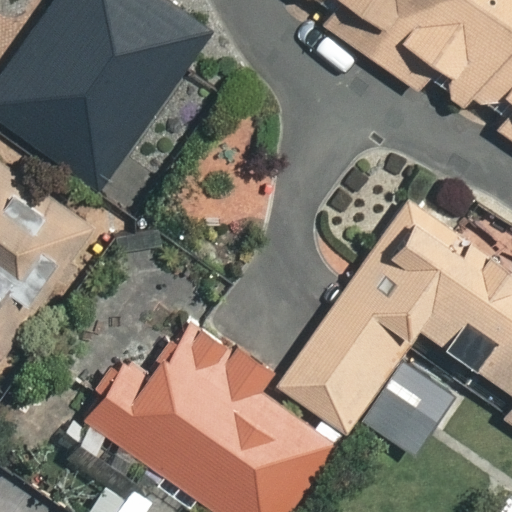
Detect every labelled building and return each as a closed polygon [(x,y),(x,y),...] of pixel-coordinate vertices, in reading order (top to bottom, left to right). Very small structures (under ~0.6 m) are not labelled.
[(200,23),(168,0),(37,0),(0,53),(0,117),(89,181),(200,23)] [(511,0),(343,0),(344,0),(324,25),(419,92),(438,66),(451,75),(450,97),(462,105),(469,95),(479,102),(510,98),(511,99),(511,109),(495,127),(511,138),(511,0)] [(0,340),(82,216),(0,161),(0,340)] [(473,242),(398,189),(268,374),(336,422),(409,318),(507,387),(491,409),(511,423),(511,239),(487,222),(473,242)] [(122,341),(74,408),(218,511),(272,511),(326,437),(248,381),(260,365),(183,310),(148,359),(122,341)]
